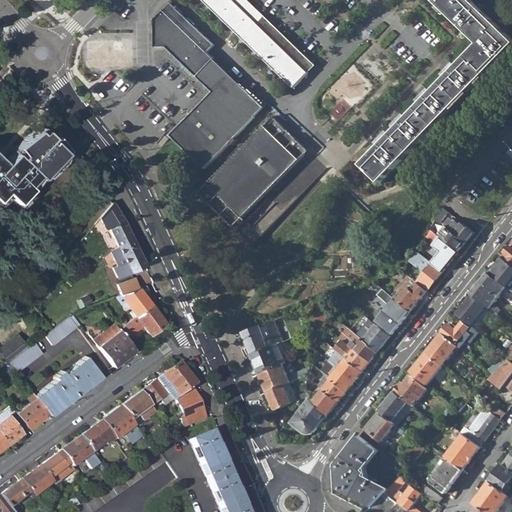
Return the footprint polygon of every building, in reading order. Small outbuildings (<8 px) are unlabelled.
[(232,0),(201,0),(260,57),(256,61),(280,84),(284,80),(294,89),(309,74),(232,0)] [(232,0),(309,74),(316,66),(248,0),(232,0)] [(380,149),(364,165),(382,183),(511,48),(511,39),(471,0),(435,0),(481,44),(458,68),(452,63),(446,69),(452,75),(433,94),(427,89),(421,95),(427,100),(408,120),(402,114),(396,120),(402,126),(386,142),(380,137),(374,143),(380,149)] [(214,93),(171,136),(205,170),(264,109),(207,54),(214,47),(170,4),(154,21),(155,48),(162,47),(167,47),(214,93)] [(90,40),(89,66),(132,67),(133,40),(90,40)] [(210,95),(170,136),(171,136),(214,93),(167,47),(162,47),(210,95)] [(2,77),(6,81),(12,74),(8,70),(2,77)] [(201,195),(242,232),(313,154),(273,117),(201,195)] [(77,152),(44,118),(19,139),(24,142),(0,163),(0,213),(3,211),(10,218),(45,182),(55,179),(77,152)] [(106,226),(115,245),(131,237),(124,223),(111,201),(96,215),(103,227),(106,226)] [(437,218),(441,221),(448,211),(444,207),(437,218)] [(446,224),(449,226),(453,220),(449,217),(444,223),(446,224)] [(434,231),(441,221),(437,218),(430,228),(434,231)] [(454,219),(453,220),(449,226),(467,241),(474,232),(462,222),(461,224),(454,219)] [(440,232),(461,249),(467,241),(449,226),(446,224),(440,232)] [(432,242),(442,251),(433,262),(443,271),(459,251),(438,235),(432,242)] [(109,266),(114,276),(143,264),(131,237),(115,245),(108,250),(114,263),(109,266)] [(511,244),(503,256),(511,263),(511,244)] [(412,257),(420,263),(426,257),(417,249),(412,257)] [(511,290),(511,263),(503,256),(490,273),(507,287),(511,290)] [(419,265),(422,275),(433,262),(426,257),(420,263),(419,265)] [(433,262),(422,275),(419,280),(417,282),(428,290),(443,271),(433,262)] [(501,295),(511,303),(511,290),(507,287),(490,273),(473,294),(488,306),(491,308),(501,295)] [(118,285),(122,295),(141,288),(142,288),(138,278),(118,285)] [(411,311),(428,290),(417,282),(412,289),(409,287),(405,291),(402,289),(395,298),(397,300),(411,311)] [(122,296),(138,317),(154,305),(141,288),(122,295),(122,296)] [(377,294),(385,300),(390,294),(382,288),(377,294)] [(380,306),(385,310),(395,298),(390,294),(385,300),(380,306)] [(473,325),(488,306),(473,294),(457,313),(472,325),(473,325)] [(397,300),(395,298),(385,310),(380,316),(377,321),(394,334),(411,311),(397,300)] [(319,321),(327,311),(317,302),(315,318),(319,321)] [(120,332),(126,340),(144,326),(150,334),(168,321),(163,314),(161,316),(154,305),(138,317),(119,330),(120,332)] [(45,336),(53,347),(78,328),(70,318),(45,336)] [(314,332),(318,335),(326,325),(319,321),(315,318),(314,332)] [(247,343),(252,355),(278,344),(283,341),(274,320),(248,330),(253,341),(247,343)] [(442,333),(458,346),(459,347),(463,350),(470,342),(472,343),(481,332),(473,325),(472,325),(469,328),(463,322),(456,330),(449,325),(442,333)] [(377,324),(365,341),(379,352),(392,336),(377,324)] [(94,342),(98,348),(120,332),(119,330),(115,326),(94,342)] [(345,341),(371,362),(379,352),(365,341),(362,339),(353,331),(345,341)] [(126,340),(120,332),(98,348),(113,369),(135,353),(126,340)] [(426,352),(444,366),(459,347),(458,346),(442,333),(426,352)] [(4,348),(2,349),(3,352),(3,358),(7,364),(10,363),(27,349),(19,338),(4,348)] [(371,362),(345,341),(344,340),(336,349),(338,351),(364,371),(371,362)] [(252,355),(260,374),(283,363),(286,362),(278,344),(252,355)] [(10,363),(17,373),(42,355),(34,345),(27,349),(10,363)] [(340,368),(356,381),(364,371),(338,351),(330,360),(331,361),(332,362),(340,368)] [(411,372),(428,386),(444,366),(426,352),(411,372)] [(491,373),(493,374),(506,358),(509,360),(511,356),(508,353),(491,373)] [(511,362),(509,360),(506,358),(493,374),(489,379),(502,389),(505,385),(511,390),(511,362)] [(34,397),(49,416),(100,378),(85,359),(64,375),(62,372),(53,379),(55,382),(34,397)] [(333,379),(349,391),(356,381),(340,368),(332,362),(331,361),(323,371),(328,375),(332,378),(333,379)] [(154,379),(169,400),(177,394),(190,385),(191,384),(176,363),(154,379)] [(289,376),(283,363),(260,374),(268,393),(285,385),(292,382),(289,376)] [(311,366),(289,376),(292,382),(310,373),(311,366)] [(413,406),(414,406),(428,389),(409,374),(396,392),(409,402),(413,406)] [(325,389),(340,401),(349,391),(333,379),(332,378),(328,375),(320,385),(325,389)] [(138,391),(148,404),(157,398),(162,405),(169,400),(154,379),(138,391)] [(178,417),(182,426),(203,417),(190,385),(177,394),(178,398),(176,399),(182,416),(178,417)] [(287,390),(285,385),(268,393),(277,412),(293,404),(287,390)] [(290,388),(287,390),(293,404),(297,402),(290,388)] [(325,389),(314,402),(330,414),(340,401),(325,389)] [(132,424),(133,425),(153,411),(148,404),(138,391),(118,405),(132,424)] [(401,411),(407,404),(409,402),(396,392),(394,393),(380,411),(393,422),(401,411)] [(16,414),(27,428),(38,420),(40,423),(49,416),(34,397),(33,395),(25,401),(29,406),(16,414)] [(305,432),(310,433),(311,433),(316,431),(330,414),(314,402),(311,400),(293,423),(305,432)] [(407,404),(401,411),(393,422),(397,425),(413,406),(409,402),(407,404)] [(490,411),(501,420),(506,413),(494,404),(490,411)] [(112,439),(132,424),(118,405),(98,420),(112,438),(112,439)] [(0,415),(0,423),(15,412),(11,407),(0,415)] [(481,428),(490,434),(501,420),(490,411),(486,408),(478,419),(485,424),(481,428)] [(366,429),(382,442),(393,429),(398,432),(402,433),(405,435),(407,432),(397,425),(393,422),(380,411),(366,429)] [(16,414),(15,412),(0,423),(0,434),(9,446),(29,431),(27,428),(16,414)] [(469,437),(481,447),(490,434),(481,428),(485,424),(478,419),(470,429),(469,431),(472,433),(469,437)] [(103,444),(112,438),(98,420),(78,435),(90,451),(102,442),(103,444)] [(430,429),(418,442),(421,444),(427,449),(431,445),(438,436),(430,429)] [(189,441),(220,511),(245,511),(209,431),(189,441)] [(0,452),(9,446),(0,434),(0,452)] [(464,434),(446,457),(449,459),(463,470),(481,447),(469,437),(464,434)] [(58,449),(70,466),(90,451),(78,435),(58,449)] [(338,488),(372,506),(384,494),(387,494),(389,492),(390,491),(362,476),(364,473),(362,471),(378,451),(360,436),(337,465),(338,488)] [(427,449),(421,444),(413,454),(419,458),(427,449)] [(51,484),(68,472),(72,468),(70,466),(58,449),(37,465),(50,483),(51,484)] [(90,511),(96,508),(164,460),(157,449),(77,503),(69,508),(62,511),(90,511)] [(511,455),(510,454),(501,465),(511,473),(511,455)] [(435,476),(450,487),(463,470),(449,459),(435,476)] [(30,497),(50,483),(37,465),(17,480),(26,493),(30,497)] [(507,486),(511,478),(511,473),(501,465),(489,482),(503,492),(507,486)] [(389,492),(393,495),(407,479),(403,476),(390,491),(389,492)] [(0,492),(0,499),(6,507),(26,493),(17,480),(0,492)] [(426,482),(420,489),(425,493),(438,503),(443,496),(426,482)] [(496,511),(508,496),(507,495),(503,492),(489,482),(466,511),(496,511)] [(401,500),(411,509),(425,493),(420,489),(414,484),(401,500)] [(503,492),(507,495),(511,489),(507,486),(503,492)] [(368,511),(413,511),(393,495),(389,492),(387,494),(384,494),(372,506),(368,511)] [(69,508),(77,503),(71,496),(64,502),(69,508)] [(0,511),(8,511),(6,507),(0,499),(0,511)]
